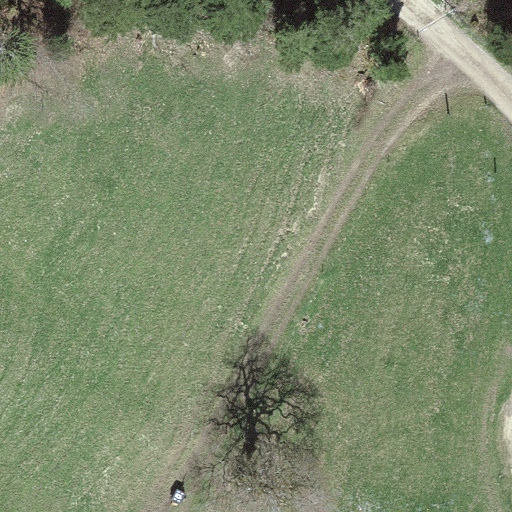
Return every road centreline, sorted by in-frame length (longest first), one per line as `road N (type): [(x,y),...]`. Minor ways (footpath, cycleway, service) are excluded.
road 1 (track): [(463,53),(367,156),(187,511)]
road 2 (track): [(511,111),(413,0)]
